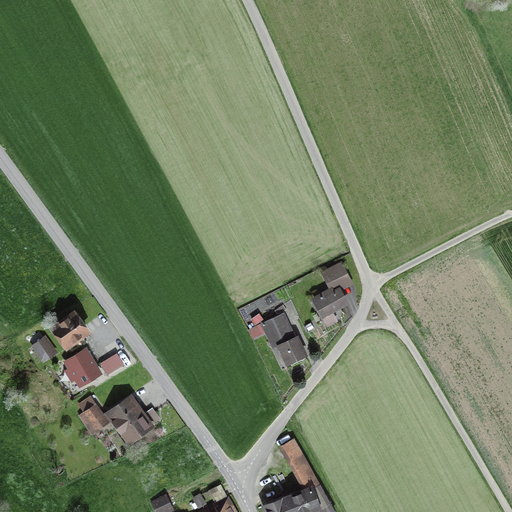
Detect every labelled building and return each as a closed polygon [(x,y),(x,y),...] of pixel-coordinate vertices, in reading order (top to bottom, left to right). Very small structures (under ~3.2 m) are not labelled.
[(342,264),(323,273),(328,283),(347,274),(342,264)] [(330,311),(346,302),(339,290),(335,292),(332,287),(326,291),(327,292),(314,299),(328,323),(335,319),(330,311)] [(83,336),(70,317),(48,333),(61,352),(83,336)] [(284,317),(263,326),(274,350),(278,348),(286,367),(306,359),(297,339),(294,340),(284,317)] [(56,356),(45,341),(32,350),(42,366),(56,356)] [(85,351),(67,362),(80,385),(99,374),(85,351)] [(117,353),(102,362),(109,374),(124,364),(117,353)] [(90,398),(80,404),(85,412),(80,415),(90,431),(105,421),(90,398)] [(150,428),(131,399),(109,413),(129,442),(150,428)] [(260,511),(331,511),(293,443),(281,449),(302,491),(259,509),(260,511)] [(172,511),(165,496),(152,503),(156,511),(172,511)] [(233,511),(225,497),(207,507),(209,511),(233,511)]
